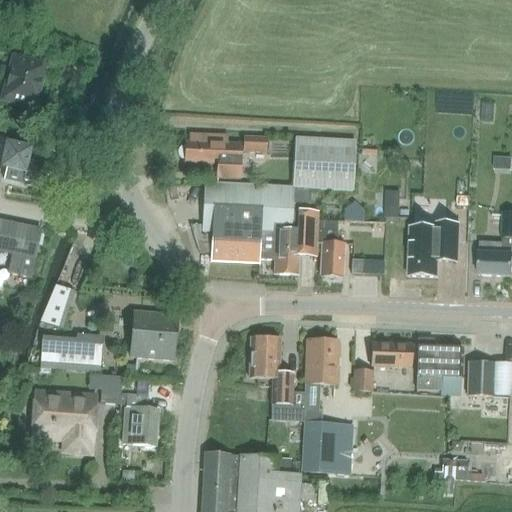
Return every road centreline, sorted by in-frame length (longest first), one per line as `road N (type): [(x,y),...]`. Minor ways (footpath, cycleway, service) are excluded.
road 1 (residential): [(217,308),(150,229),(121,173),(114,139),(123,90),(165,0)]
road 2 (residential): [(511,312),(217,308)]
road 3 (residential): [(181,511),(189,412),(217,308)]
